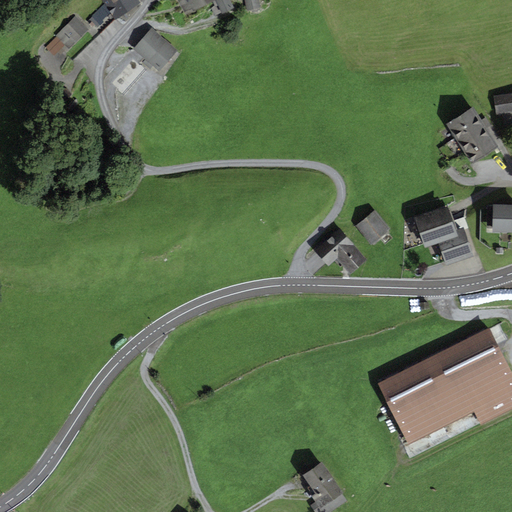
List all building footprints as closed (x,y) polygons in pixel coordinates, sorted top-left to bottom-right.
[(136,0),(103,0),(103,1),(105,4),(103,6),(115,18),(126,10),(137,2),(136,0)] [(219,5),(223,12),(232,7),(229,0),(214,0),(213,1),(216,6),(219,5)] [(245,0),(248,9),(259,6),(257,0),(245,0)] [(215,15),(223,12),(219,5),(216,6),(212,8),(215,15)] [(103,6),(84,24),(84,25),(85,26),(83,28),(86,30),(75,41),(71,38),(65,44),(64,44),(60,48),(72,60),(115,18),(103,6)] [(84,25),(84,24),(77,17),(75,19),(74,19),(57,36),(64,44),(65,44),(71,38),(75,41),(86,30),(83,28),(85,26),(84,25)] [(154,63),(159,68),(175,50),(152,30),(136,48),(148,58),(145,62),(150,67),(154,63)] [(57,36),(46,47),(53,55),(60,48),(64,44),(57,36)] [(124,94),(145,70),(133,59),(112,83),(124,94)] [(69,93),(60,87),(57,91),(62,95),(61,96),(65,99),(69,93)] [(495,97),(497,113),(506,111),(504,95),(495,97)] [(473,162),(497,147),(484,127),(480,121),(472,109),(449,124),(454,132),(456,130),(459,135),(457,136),(461,143),(463,142),(466,146),(464,148),(473,162)] [(485,118),(480,121),(484,127),(489,124),(485,118)] [(36,147),(43,148),(48,124),(40,123),(36,147)] [(511,205),(495,206),(494,228),(494,229),(511,229),(511,205)] [(487,228),(494,228),(495,206),(487,206),(487,228)] [(457,231),(454,232),(446,209),(446,208),(418,218),(418,219),(426,242),(427,243),(440,238),(440,239),(448,260),(448,261),(470,254),(462,230),(457,231)] [(454,232),(457,231),(449,208),(446,209),(454,232)] [(357,225),(371,242),(388,228),(375,211),(357,225)] [(423,243),(426,242),(418,219),(415,220),(423,243)] [(328,241),(319,249),(319,250),(329,261),(331,259),(350,243),(340,231),(333,237),(330,234),(325,238),(328,241)] [(444,261),(448,260),(440,239),(437,240),(444,261)] [(349,273),(364,259),(350,243),(331,259),(338,267),(341,264),(349,273)] [(326,263),(329,261),(319,250),(316,252),(326,263)] [(511,407),(511,375),(489,329),(380,383),(409,441),(474,409),(484,404),(491,418),(511,407)] [(481,423),(491,418),(484,404),(474,409),(481,422),(481,423)] [(340,491),(321,464),(305,475),(312,484),(308,487),(318,501),(311,505),(315,511),(328,511),(345,500),(339,492),(340,491)]
